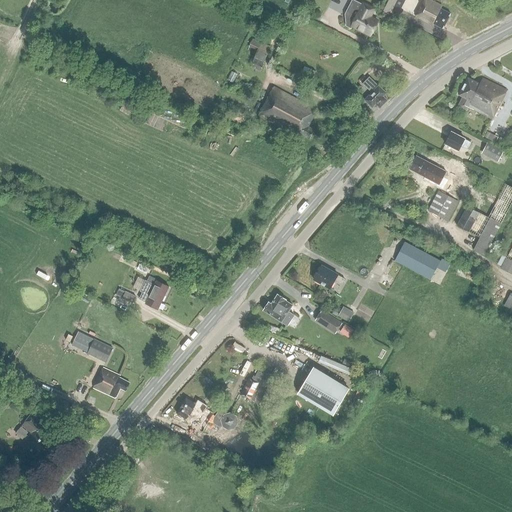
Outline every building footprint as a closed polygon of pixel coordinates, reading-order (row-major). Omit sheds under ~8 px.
[(370,36),(377,21),(369,17),(373,9),(363,3),(362,5),(352,0),(354,1),(347,14),(345,14),(346,26),(351,28),(352,26),(370,36)] [(400,9),(404,0),(388,0),(387,2),(400,9)] [(450,14),(440,9),(441,6),(429,0),(423,0),(415,17),(432,25),(432,24),(443,29),(450,14)] [(250,67),(261,72),(271,47),(261,42),(258,50),(255,49),(250,63),(252,63),(250,67)] [(301,74),(312,79),(315,71),(304,67),(301,74)] [(372,108),(375,104),(379,108),(387,101),(383,96),(386,93),(369,76),(362,84),(371,93),(364,100),(372,108)] [(506,91),(482,79),(479,84),(467,78),(458,95),(462,97),(457,106),(466,110),(468,106),(491,119),(506,91)] [(297,133),(309,139),(314,130),(308,127),(317,110),(273,87),(258,115),(296,135),(297,133)] [(471,143),(464,139),(451,132),(445,144),(458,151),(461,146),(467,149),(471,143)] [(497,161),(503,150),(486,142),(481,153),(497,161)] [(416,156),(409,169),(417,173),(424,177),(439,185),(446,172),(442,170),(431,164),(416,156)] [(455,160),(452,166),(459,170),(462,164),(455,160)] [(468,232),(479,237),(473,250),(484,255),(511,200),(511,187),(505,184),(488,217),(483,215),(467,206),(457,226),(468,232)] [(447,220),(457,201),(438,191),(428,210),(447,220)] [(440,261),(404,242),(394,261),(430,280),(440,261)] [(502,266),(501,268),(511,274),(511,246),(506,257),(502,266)] [(337,275),(321,266),(313,280),(329,289),(334,281),(341,285),(344,279),(337,275)] [(156,281),(156,280),(149,276),(146,281),(145,281),(140,291),(142,292),(139,299),(146,302),(145,304),(157,310),(168,287),(156,281)] [(117,295),(123,297),(122,298),(132,303),(135,296),(125,292),(119,289),(117,295)] [(268,302),(263,310),(287,326),(294,316),(288,311),(292,305),(285,300),(277,295),(271,304),(268,302)] [(338,316),(349,323),(354,313),(343,307),(338,316)] [(314,321),(335,334),(342,323),(322,310),(314,321)] [(87,353),(87,355),(105,363),(113,348),(78,331),(71,345),(87,353)] [(350,374),(353,367),(324,354),(321,361),(350,374)] [(102,368),(93,388),(115,398),(120,388),(125,391),(129,383),(119,378),(120,376),(102,368)] [(349,389),(314,368),(298,393),(333,415),(349,389)] [(274,375),(270,373),(265,375),(257,371),(253,380),(248,378),(240,394),(259,404),(269,386),(273,385),(276,380),(274,375)] [(269,386),(259,404),(270,410),(281,389),(273,385),(269,386)] [(205,408),(207,406),(197,400),(195,404),(185,398),(176,413),(186,419),(185,420),(190,423),(189,425),(202,433),(209,421),(219,427),(222,426),(228,430),(234,428),(237,423),(236,416),(230,413),(226,414),(224,404),(215,406),(217,412),(215,416),(213,415),(213,413),(205,408)] [(38,432),(44,425),(31,414),(21,425),(31,433),(28,436),(25,434),(27,433),(20,428),(16,433),(22,438),(23,437),(26,439),(20,446),(24,449),(33,457),(48,440),(38,432)]
